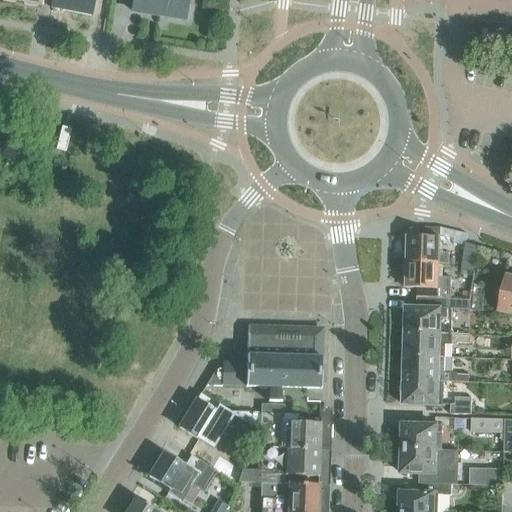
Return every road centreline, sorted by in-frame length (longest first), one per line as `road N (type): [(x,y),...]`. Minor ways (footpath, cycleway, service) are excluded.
road 1 (residential): [(133,443),(192,346),(222,234),(290,160)]
road 2 (residential): [(352,511),(357,320),(343,182)]
road 3 (secondary): [(275,115),(157,100),(0,65)]
road 4 (secondary): [(511,214),(390,154)]
road 5 (residential): [(133,443),(0,437)]
road 6 (secondary): [(390,154),(400,118),(394,93),(378,73),(344,58)]
